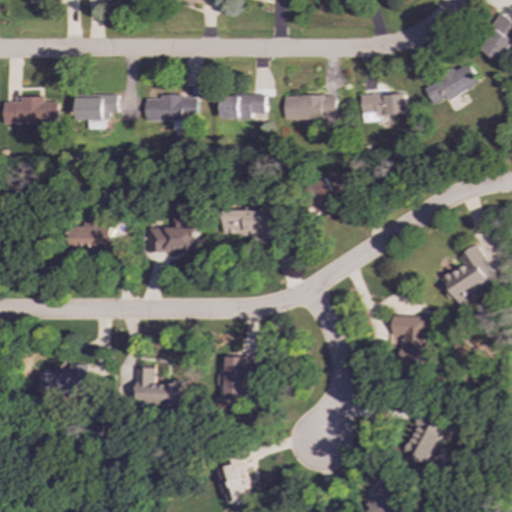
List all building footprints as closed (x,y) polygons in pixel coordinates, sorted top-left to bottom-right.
[(480,49),(501,63),(511,45),(511,20),(502,14),(480,49)] [(479,82),(469,64),(424,88),(434,106),(479,82)] [(377,116),(407,115),(406,93),(361,95),(362,113),(377,112),(377,116)] [(120,95),(78,94),(77,120),(90,121),(90,129),(106,129),(106,119),(112,119),(112,113),(120,113),(120,95)] [(148,122),(174,121),(174,130),(184,130),(184,117),(200,117),(199,95),(162,96),(162,99),(147,99),(148,122)] [(266,95),(222,95),(222,119),(266,119),(266,95)] [(337,96),(285,96),(285,119),(337,118),(337,96)] [(60,124),(59,102),(46,102),(46,97),(22,97),(22,102),(5,102),(5,125),(60,124)] [(318,212),(352,194),(340,172),(306,190),(318,212)] [(274,211),(226,210),(225,234),(253,235),(253,242),(273,242),(274,211)] [(198,252),(198,227),(186,227),(186,218),(173,218),(173,228),(150,228),(150,252),(198,252)] [(115,227),(72,226),(72,251),(114,251),(115,227)] [(498,282),(479,246),(459,255),(465,266),(442,278),(459,311),(483,299),(485,302),(494,298),(489,287),(498,282)] [(429,316),(391,316),(390,346),(401,346),(401,367),(434,368),(434,339),(428,339),(429,316)] [(256,357),(227,356),(226,397),(248,397),(249,375),(255,375),(256,357)] [(88,365),(70,364),(70,373),(45,372),(44,397),(86,398),(88,365)] [(155,368),(138,368),(137,403),(184,404),(184,383),(155,382),(155,368)] [(445,429),(422,418),(405,454),(428,464),(445,429)] [(227,504),(254,497),(244,459),(218,466),(227,504)] [(368,511),(404,511),(409,506),(380,485),(363,508),(368,511)]
